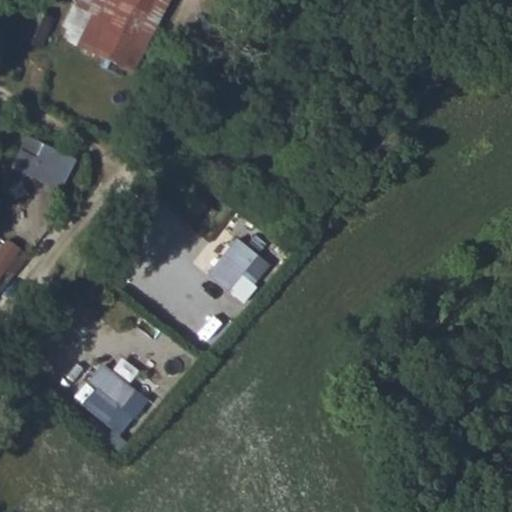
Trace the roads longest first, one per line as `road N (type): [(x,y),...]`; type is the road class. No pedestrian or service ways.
road 1 (track): [(268,0),(120,182)]
road 2 (track): [(120,182),(0,319)]
road 3 (track): [(0,100),(57,124),(120,182)]
